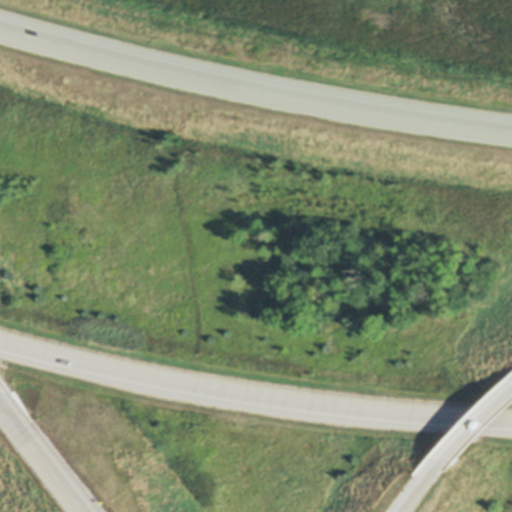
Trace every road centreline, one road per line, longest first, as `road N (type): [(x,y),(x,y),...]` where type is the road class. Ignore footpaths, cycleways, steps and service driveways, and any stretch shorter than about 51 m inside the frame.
road 1 (motorway): [(511,130),(202,85),(0,26)]
road 2 (motorway): [(0,343),(301,406),(511,421)]
road 3 (motorway): [(93,511),(0,394)]
road 4 (motorway): [(511,396),(421,493)]
